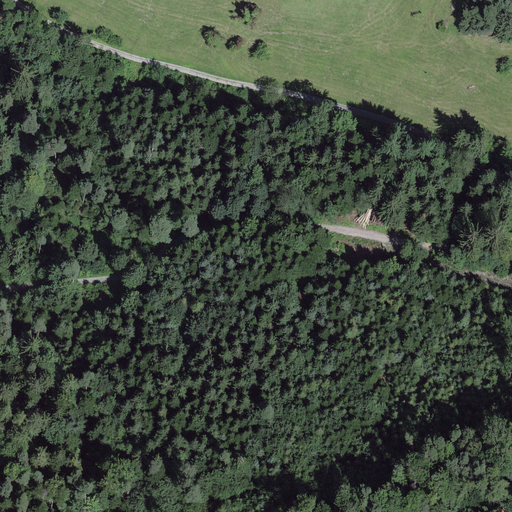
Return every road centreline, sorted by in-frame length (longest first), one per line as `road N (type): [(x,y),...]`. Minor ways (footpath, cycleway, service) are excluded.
road 1 (track): [(511,197),(492,173),(380,120),(100,49),(12,0)]
road 2 (track): [(511,241),(436,247),(273,224),(182,238),(137,276),(0,295)]
road 3 (track): [(396,239),(399,257),(428,271),(511,289)]
